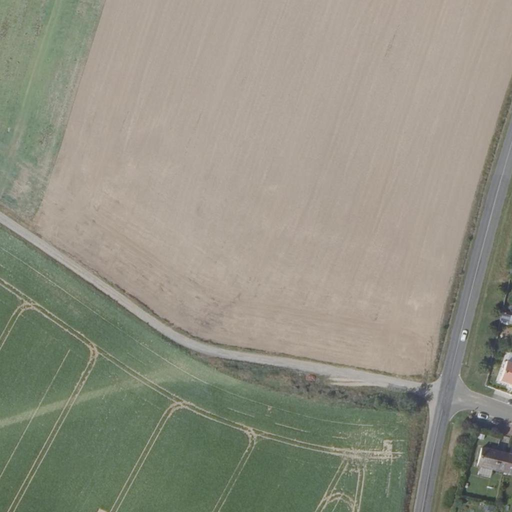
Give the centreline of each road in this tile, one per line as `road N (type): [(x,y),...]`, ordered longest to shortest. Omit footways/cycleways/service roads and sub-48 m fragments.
road 1 (track): [(0,216),(183,339),(445,393)]
road 2 (tertiary): [(445,393),(482,233),(511,151)]
road 3 (tertiary): [(424,511),(445,393)]
